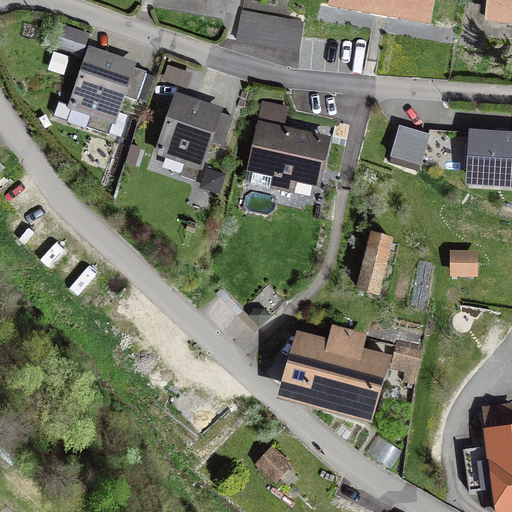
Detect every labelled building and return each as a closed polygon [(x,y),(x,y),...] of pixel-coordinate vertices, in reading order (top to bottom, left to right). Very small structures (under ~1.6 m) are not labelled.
[(333,0),(332,7),(427,24),(431,0),(333,0)] [(511,0),(490,0),(488,22),(511,24),(511,0)] [(236,40),(299,51),(303,23),(242,11),(236,40)] [(57,26),(50,45),(82,56),(89,37),(57,26)] [(89,53),(71,106),(58,102),(53,116),(108,135),(122,96),(136,101),(146,72),(89,53)] [(232,118),(176,99),(158,152),(200,167),(208,141),(223,146),(232,118)] [(294,178),(313,182),(322,140),(281,131),(286,108),(263,103),(258,126),(264,128),(250,184),(291,193),(294,178)] [(400,127),(391,156),(420,165),(428,136),(400,127)] [(511,135),(476,133),(473,183),(511,185),(511,135)] [(224,175),(206,170),(202,183),(205,189),(219,193),(224,175)] [(463,230),(462,248),(482,248),(483,230),(463,230)] [(371,235),(357,288),(377,294),(391,240),(371,235)] [(243,310),(265,290),(244,268),(222,289),(243,310)] [(397,347),(395,365),(416,369),(421,329),(400,326),(367,317),(362,338),(397,347)] [(295,397),(295,399),(367,420),(386,359),(360,353),(362,348),(355,346),(358,335),(333,329),(328,345),(300,337),(284,389),(295,397)] [(511,511),(511,409),(485,413),(489,447),(463,450),(469,492),(494,489),(497,511),(511,511)] [(272,450),(259,464),(274,478),(287,464),(272,450)]
